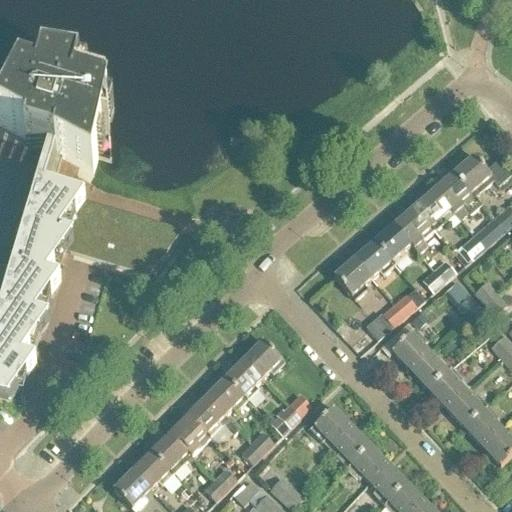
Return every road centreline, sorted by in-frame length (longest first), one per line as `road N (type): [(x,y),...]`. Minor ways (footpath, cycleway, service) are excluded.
road 1 (residential): [(256,279),(274,250),(463,89),(484,88),(511,113)]
road 2 (residential): [(31,507),(256,279)]
road 3 (residential): [(256,279),(476,511)]
